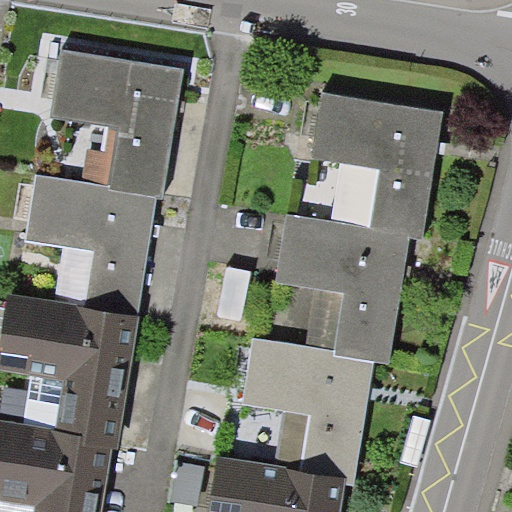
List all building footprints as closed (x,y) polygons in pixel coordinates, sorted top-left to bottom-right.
[(57,50),(46,117),(114,128),(105,186),(151,193),(156,194),(176,69),(57,50)] [(318,94),(307,161),(375,173),(366,230),(402,236),(417,238),(437,114),(318,94)] [(32,174),(21,241),(89,252),(79,309),(126,317),(131,318),(151,193),(105,186),(32,174)] [(282,217),(271,284),(340,295),(330,352),(366,358),(382,361),(402,236),(366,230),(282,217)] [(6,297),(0,334),(0,365),(63,376),(54,433),(100,441),(105,442),(126,317),(79,309),(6,297)] [(247,339),(236,406),(304,417),(295,474),(331,480),(346,483),(366,358),(330,352),(247,339)] [(0,424),(0,493),(38,499),(35,511),(88,511),(100,441),(54,433),(0,424)] [(212,461),(203,511),(326,511),(331,480),(295,474),(212,461)]
